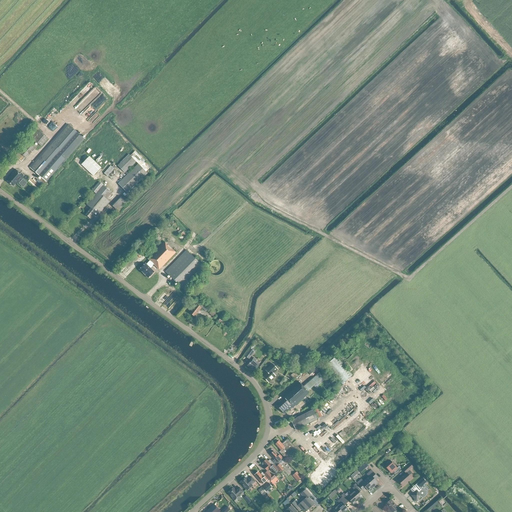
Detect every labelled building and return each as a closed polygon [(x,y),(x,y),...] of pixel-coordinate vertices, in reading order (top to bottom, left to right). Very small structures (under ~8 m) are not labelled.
[(74,108),(82,100),(78,95),(70,103),(74,108)] [(82,115),(87,120),(103,102),(101,100),(98,103),(97,104),(94,102),(82,115)] [(46,182),(84,139),(68,124),(30,168),(46,182)] [(42,147),(48,139),(44,135),(35,128),(26,137),(30,140),(19,152),(27,159),(35,149),(36,150),(38,147),(34,144),(36,142),(42,147)] [(130,156),(136,162),(138,164),(147,173),(151,168),(135,152),(130,156)] [(136,162),(130,156),(129,155),(118,165),(125,173),(127,175),(118,184),(127,193),(147,173),(138,164),(129,174),(126,171),(136,162)] [(93,176),(101,168),(90,156),(81,164),(93,176)] [(108,177),(115,169),(111,166),(104,173),(108,177)] [(7,181),(13,186),(16,183),(17,184),(24,176),(20,172),(16,169),(12,175),(9,177),(10,178),(7,181)] [(19,183),(24,187),(28,182),(23,178),(19,183)] [(99,215),(110,202),(108,200),(109,199),(107,197),(111,192),(99,182),(92,190),(96,193),(87,205),(91,208),(85,214),(90,219),(90,218),(96,212),(99,215)] [(294,207),(267,194),(264,200),(292,215),(294,211),(292,210),(294,207)] [(126,203),(121,197),(112,206),(117,211),(126,203)] [(99,226),(104,222),(101,218),(96,223),(99,226)] [(153,247),(161,238),(156,233),(148,243),(153,247)] [(154,264),(159,270),(176,253),(165,242),(148,259),(150,261),(147,264),(146,263),(139,270),(148,278),(155,272),(151,268),(153,266),(153,265),(154,264)] [(183,289),(204,268),(186,250),(165,272),(183,289)] [(216,276),(219,275),(221,274),(223,272),(224,270),(224,268),(224,265),(223,263),(221,262),(219,260),(216,260),(214,260),(212,262),(210,263),(209,265),(209,268),(209,270),(210,272),(212,274),(214,275),(216,276)] [(167,310),(179,298),(174,293),(162,304),(167,310)] [(182,297),(174,304),(178,309),(186,301),(182,297)] [(213,309),(210,306),(201,299),(190,313),(194,317),(201,308),(206,311),(210,313),(209,314),(214,318),(219,312),(214,308),(213,309)] [(222,316),(218,321),(223,325),(227,320),(222,316)] [(249,359),(254,352),(250,349),(245,356),(249,359)] [(353,375),(337,356),(325,366),(341,385),(353,375)] [(259,364),(256,362),(257,360),(254,358),(251,362),(248,366),(255,371),(258,367),(259,364)] [(269,382),(275,376),(273,374),(277,370),(272,364),(266,370),(268,373),(263,377),(269,382)] [(308,370),(312,373),(318,367),(315,364),(308,370)] [(315,388),(317,386),(316,384),(324,377),(319,372),(303,386),(299,382),(283,396),(285,399),(277,406),(284,414),(291,408),(292,409),(309,393),(307,392),(313,386),(315,388)] [(305,429),(303,426),(323,416),(318,407),(291,421),(296,430),(297,429),(299,432),(305,429)] [(299,451),(288,438),(282,444),(279,441),(275,444),(281,450),(279,452),(284,457),(289,453),(293,457),(299,451)] [(278,456),(273,451),(270,454),(278,463),(282,458),(279,455),(278,456)] [(272,466),(266,459),(263,462),(264,464),(263,465),(265,466),(264,467),(267,470),(269,468),(274,474),(278,471),(273,465),(272,466)] [(397,468),(390,460),(389,460),(390,461),(388,463),(387,462),(384,465),(391,473),(394,471),(396,473),(401,469),(399,466),(397,468)] [(281,472),(284,469),(279,464),(276,466),(281,472)] [(403,486),(411,478),(409,476),(412,473),(409,470),(413,467),(410,464),(403,470),(406,473),(398,480),(403,486)] [(366,479),(373,487),(378,482),(374,479),(377,476),(371,470),(367,474),(369,477),(366,479)] [(271,475),(267,471),(264,474),(272,483),(277,479),(276,477),(273,473),(271,475)] [(298,482),(302,478),(297,471),(292,475),(298,482)] [(263,478),(258,472),(254,475),(262,484),(268,480),(265,477),(263,478)] [(255,481),(251,477),(249,479),(250,480),(248,481),(245,478),(240,482),(248,490),(253,486),(251,485),(255,481)] [(368,491),(373,487),(366,479),(363,481),(361,479),(357,483),(362,489),(365,487),(368,491)] [(422,490),(423,490),(419,486),(423,483),(420,480),(411,489),(414,493),(411,495),(415,499),(414,500),(415,502),(417,502),(418,501),(418,499),(422,496),(422,495),(425,493),(422,490)] [(262,488),(265,492),(272,487),(269,483),(262,488)] [(352,493),(358,500),(363,496),(358,491),(360,489),(356,484),(353,485),(354,486),(352,488),(355,491),(352,493)] [(244,492),(240,487),(236,491),(233,488),(228,492),(235,500),(240,496),(240,495),(244,492)] [(303,501),(309,508),(314,504),(308,497),(311,495),(306,490),(301,494),(305,499),(303,501)] [(358,500),(352,493),(347,497),(344,493),(341,495),(342,497),(346,502),(349,499),(353,504),(358,500)] [(343,504),(346,502),(342,497),(337,501),(340,504),(337,507),(341,511),(344,511),(348,509),(343,504)] [(305,511),(309,508),(303,501),(300,503),(298,501),(297,502),(295,500),(292,503),(299,511),(302,510),(303,511),(305,511)] [(389,511),(392,511),(398,508),(391,500),(385,505),(389,509),(388,511),(389,511)]
